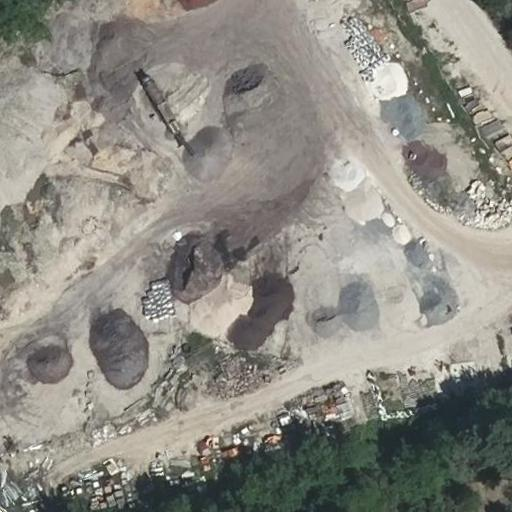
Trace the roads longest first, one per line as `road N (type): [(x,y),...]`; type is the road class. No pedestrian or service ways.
road 1 (unknown): [(266,0),(263,44),(287,119),(345,210),(365,226),(413,238),(448,227),(511,186)]
road 2 (unknown): [(511,101),(438,0)]
